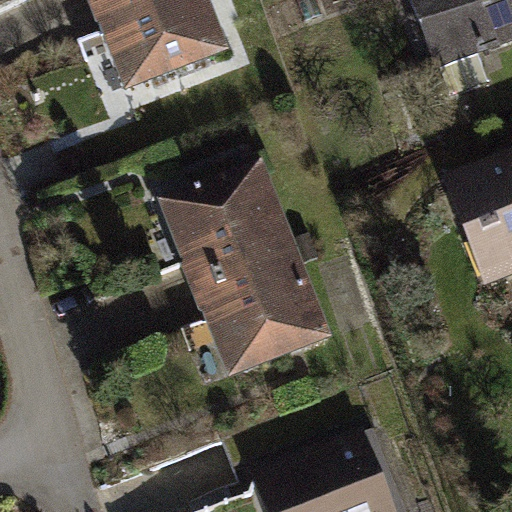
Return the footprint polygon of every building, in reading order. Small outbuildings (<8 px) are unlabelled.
[(220,0),(94,0),(127,83),(236,41),(220,0)] [(511,0),(412,0),(447,81),(511,53),(511,0)] [(511,149),(461,170),(498,263),(511,257),(511,149)] [(278,159),(168,201),(233,369),(343,327),(278,159)] [(404,511),(364,416),(260,460),(282,511),(404,511)]
